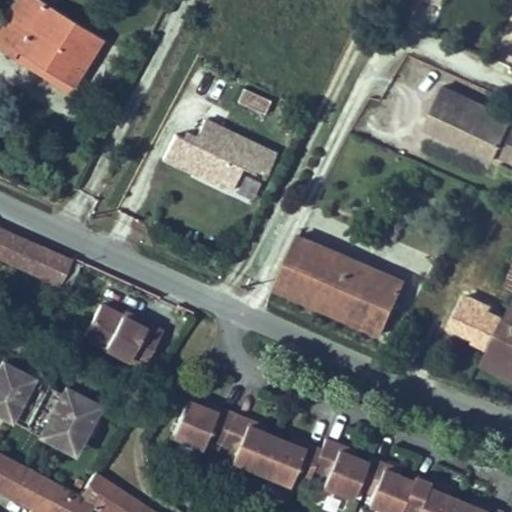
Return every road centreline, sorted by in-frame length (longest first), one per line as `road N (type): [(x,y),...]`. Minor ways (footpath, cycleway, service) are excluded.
road 1 (unclassified): [(236,311),(229,365),(511,481)]
road 2 (tertiary): [(236,311),(511,427)]
road 3 (tertiary): [(0,205),(236,311)]
